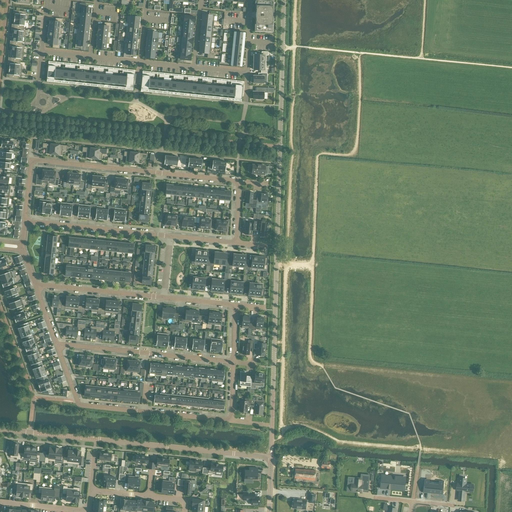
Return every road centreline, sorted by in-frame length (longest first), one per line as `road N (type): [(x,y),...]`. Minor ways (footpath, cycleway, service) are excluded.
road 1 (residential): [(25,221),(36,160),(239,181)]
road 2 (residential): [(56,344),(233,361)]
road 3 (residential): [(95,440),(271,456)]
road 4 (residential): [(171,236),(25,221)]
road 5 (residential): [(35,284),(165,298)]
road 6 (residential): [(232,421),(108,408)]
